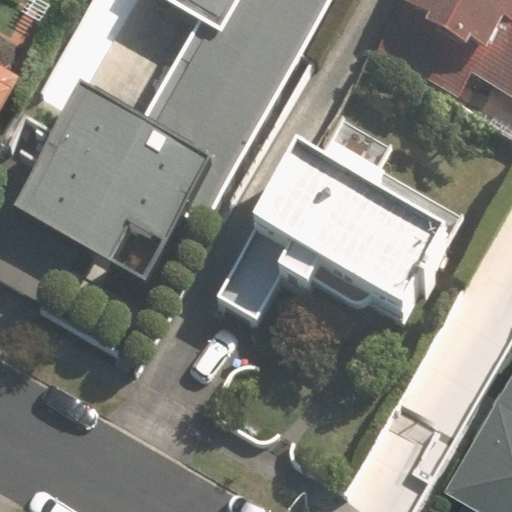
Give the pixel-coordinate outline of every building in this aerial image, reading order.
[(187,222),(209,235),(342,4),(334,0),(157,0),(200,24),(139,129),(79,95),(9,217),(117,279),(145,232),(173,248),(187,222)] [(469,84),(511,108),(511,0),(420,0),(406,25),(479,68),(469,84)] [(0,49),(0,111),(27,66),(0,49)] [(279,283),(315,304),(327,282),(406,328),(464,227),(381,179),(392,160),(325,122),(213,315),(249,336),(279,283)] [(511,511),(511,369),(445,490),(484,511),(511,511)]
